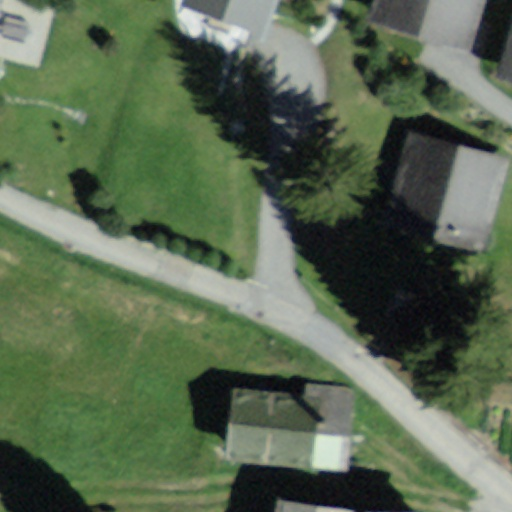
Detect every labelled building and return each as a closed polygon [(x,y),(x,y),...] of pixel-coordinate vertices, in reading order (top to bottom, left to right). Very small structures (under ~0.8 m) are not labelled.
[(275,0),(192,0),(192,2),(269,21),(275,0)] [(472,0),(380,0),(375,22),(462,44),(472,0)] [(511,30),(499,72),(511,75),(511,30)] [(502,146),(405,121),(388,187),(485,212),(502,146)] [(334,377),(239,368),(231,450),(326,460),(334,377)] [(278,511),(324,511),(281,503),(278,511)]
